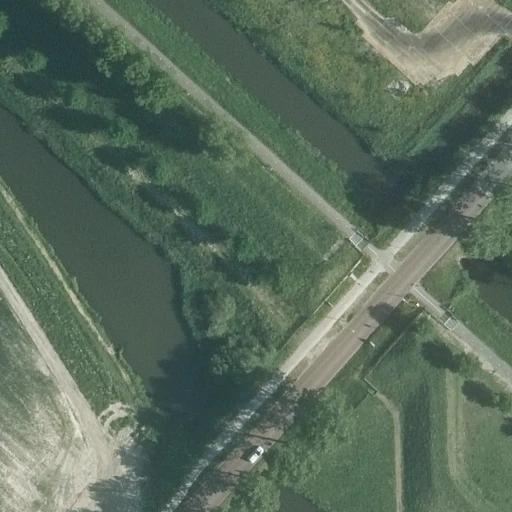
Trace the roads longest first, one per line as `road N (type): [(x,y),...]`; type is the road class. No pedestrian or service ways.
road 1 (tertiary): [(191,511),(511,160)]
road 2 (track): [(79,511),(98,486),(99,460),(0,296)]
